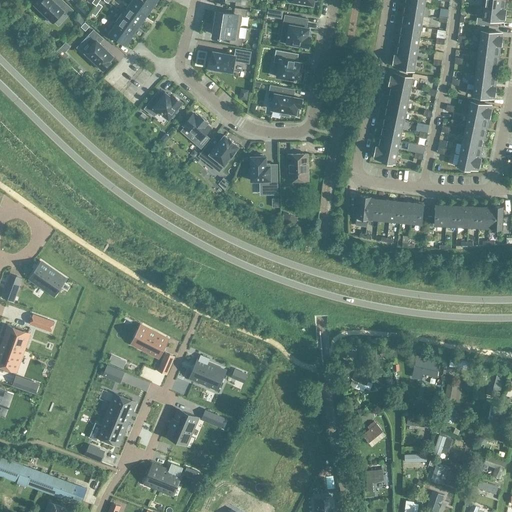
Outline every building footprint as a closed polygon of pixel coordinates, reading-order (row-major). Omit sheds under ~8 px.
[(73,10),(62,0),(53,0),(53,1),(52,0),(42,0),(42,1),(41,0),(38,0),(35,4),(54,22),(63,12),(68,16),(73,10)] [(150,10),(152,7),(142,0),(131,0),(129,4),(145,16),(146,15),(147,16),(151,10),(150,10)] [(506,10),(504,10),(505,0),(485,0),(485,8),(506,10)] [(73,8),(83,17),(87,13),(77,3),(73,8)] [(403,13),(422,16),(424,6),(405,3),(403,13)] [(143,19),(145,16),(129,4),(122,13),(139,25),(139,24),(140,25),(144,20),(143,19)] [(240,27),(242,16),(246,17),(247,10),(235,8),(234,14),(217,11),(217,17),(215,17),(214,23),(240,27)] [(484,19),(503,22),(503,18),(505,18),(506,10),(485,8),(484,19)] [(267,16),(282,19),(283,11),(268,9),(267,16)] [(136,28),(139,25),(122,13),(115,22),(132,34),(133,33),(134,34),(137,29),(136,28)] [(401,24),(421,27),(422,16),(403,13),(401,24)] [(309,28),(305,28),(307,19),(285,15),(283,29),(289,30),(287,43),(290,44),(290,46),(298,47),(299,45),(309,47),(311,37),(308,36),(308,35),(309,35),(308,35),(309,31),(309,30),(309,28)] [(131,38),(130,37),(132,34),(115,22),(113,21),(109,27),(108,26),(104,32),(111,37),(112,35),(125,44),(126,43),(127,43),(131,38)] [(89,27),(85,23),(81,27),(85,31),(89,27)] [(239,38),(240,27),(214,23),(213,29),(215,29),(214,35),(230,37),(230,44),(242,46),(243,39),(239,38)] [(400,35),(419,38),(421,27),(401,24),(400,35)] [(113,56),(99,43),(103,39),(94,30),(89,36),(92,38),(87,42),(92,47),(86,53),(95,62),(94,64),(100,70),(102,68),(104,70),(110,62),(109,61),(113,56)] [(481,42),(501,45),(502,37),(501,37),(502,33),(482,31),(481,42)] [(417,48),(419,38),(400,35),(398,45),(417,48)] [(66,42),(58,50),(56,52),(64,60),(69,56),(66,52),(71,47),(66,42)] [(479,53),(499,55),(500,45),(501,45),(481,42),(479,53)] [(395,56),(415,59),(417,48),(398,45),(396,55),(395,55),(395,56)] [(235,61),(249,63),(251,52),(236,49),(235,56),(213,52),(212,58),(210,58),(208,68),(210,68),(210,70),(220,72),(220,70),(233,72),(235,61)] [(297,80),(303,81),(305,69),(301,69),(302,63),(297,62),(298,54),(276,50),(274,62),(280,63),(277,77),(294,80),(294,81),(296,81),(297,80)] [(478,63),(497,66),(499,55),(479,53),(478,63)] [(394,67),(414,70),(415,59),(395,56),(394,63),(395,63),(394,67)] [(477,74),(496,77),(497,66),(478,63),(477,74)] [(390,84),(410,88),(412,77),(393,73),(392,77),(391,76),(390,84)] [(496,87),(495,87),(496,77),(477,74),(475,85),(496,88),(496,87)] [(389,95),(408,99),(410,88),(390,84),(391,85),(389,95)] [(300,107),(301,107),(303,99),(293,97),(293,95),(290,94),(291,88),(271,85),(268,98),(274,99),(272,109),(282,111),(281,115),(289,117),(290,113),(299,114),(300,107)] [(474,96),(493,99),(494,95),(495,95),(496,88),(475,85),(474,96)] [(247,101),(249,90),(241,89),(239,99),(247,101)] [(176,109),(182,102),(174,95),(172,98),(166,93),(164,95),(158,91),(145,109),(154,116),(158,111),(169,119),(171,116),(173,118),(178,111),(176,109)] [(386,105),(406,109),(408,99),(389,95),(386,105)] [(469,112),(489,117),(491,109),(490,109),(491,105),(472,101),(469,112)] [(384,116),(403,120),(406,109),(386,105),(384,116)] [(467,123),(486,127),(488,117),(489,117),(469,112),(467,123)] [(207,122),(200,116),(198,117),(194,114),(184,125),(197,137),(193,142),(201,148),(209,138),(205,134),(210,128),(206,124),(207,122)] [(382,126),(401,130),(403,120),(384,116),(382,126)] [(465,134),(484,138),(486,127),(467,123),(465,134)] [(380,137),(399,141),(401,130),(382,126),(380,137)] [(463,144),(482,148),(484,138),(465,134),(463,144)] [(231,157),(236,151),(236,150),(239,146),(235,143),(229,138),(229,139),(225,135),(216,146),(211,141),(199,156),(212,166),(217,160),(224,165),(231,157)] [(377,147),(397,152),(399,141),(380,137),(378,147),(377,147)] [(481,158),(480,158),(482,148),(463,144),(460,155),(481,159),(481,158)] [(392,162),(394,163),(397,152),(377,147),(375,155),(376,155),(375,159),(383,160),(383,161),(392,163),(392,162)] [(320,165),(321,154),(312,153),(311,164),(320,165)] [(267,195),(278,194),(277,165),(269,165),(270,166),(266,166),(266,157),(263,157),(263,154),(254,154),(254,157),(251,157),(252,170),(250,170),(250,178),(252,178),(252,181),(267,181),(267,195)] [(288,181),(308,180),(308,154),(287,154),(288,181)] [(478,166),(479,167),(481,159),(460,155),(458,166),(460,166),(460,168),(469,169),(470,168),(477,170),(478,166)] [(356,221),(367,222),(370,197),(359,196),(357,208),(355,208),(354,215),(357,215),(356,221)] [(368,218),(378,219),(380,199),(370,198),(371,197),(370,197),(367,222),(368,223),(368,218)] [(378,219),(389,220),(391,201),(380,199),(378,219)] [(389,220),(400,221),(402,202),(391,201),(389,220)] [(400,221),(411,222),(413,203),(402,202),(400,221)] [(411,222),(422,223),(424,204),(413,203),(411,222)] [(435,224),(446,225),(447,205),(436,205),(435,224)] [(446,225),(457,225),(458,206),(447,205),(446,225)] [(457,225),(468,226),(469,207),(458,206),(457,225)] [(493,228),(502,229),(503,207),(494,206),(494,208),(490,208),(489,227),(493,227),(493,228)] [(468,226),(479,227),(479,207),(469,207),(468,226)] [(479,227),(489,227),(490,208),(479,207),(479,227)] [(284,211),(281,220),(295,225),(298,217),(284,211)] [(41,262),(30,279),(39,285),(40,283),(56,294),(66,279),(41,262)] [(18,290),(6,286),(2,297),(14,301),(18,290)] [(34,314),(30,324),(41,328),(45,318),(34,314)] [(8,326),(3,342),(24,350),(30,334),(8,326)] [(141,326),(134,339),(141,342),(140,345),(150,350),(149,352),(159,357),(168,340),(141,326)] [(3,342),(0,349),(0,366),(16,372),(24,350),(3,342)] [(390,361),(391,353),(391,351),(382,349),(379,357),(390,361)] [(168,352),(161,368),(170,372),(176,356),(168,352)] [(198,359),(190,378),(200,382),(201,380),(218,387),(225,371),(208,364),(210,359),(201,355),(199,360),(198,359)] [(413,371),(423,373),(437,377),(440,361),(417,355),(413,371)] [(353,379),(362,383),(364,384),(373,367),(359,361),(351,379),(353,379)] [(114,369),(110,378),(118,382),(122,372),(114,369)] [(232,377),(238,380),(241,372),(235,370),(232,377)] [(506,377),(497,375),(492,398),(500,400),(506,377)] [(28,382),(17,378),(14,386),(25,390),(28,382)] [(461,386),(447,383),(445,398),(459,401),(461,386)] [(0,409),(2,411),(3,407),(7,408),(12,396),(0,391),(0,409)] [(115,393),(106,415),(127,424),(136,402),(115,393)] [(440,419),(437,425),(443,428),(445,421),(452,424),(458,411),(447,406),(441,419),(440,419)] [(172,427),(168,437),(184,444),(191,427),(193,428),(198,417),(180,409),(175,420),(172,427)] [(206,410),(202,419),(213,424),(217,415),(206,410)] [(106,415),(97,437),(118,446),(127,424),(106,415)] [(408,416),(407,424),(428,427),(429,418),(408,416)] [(371,430),(364,436),(370,443),(383,431),(376,423),(369,428),(371,430)] [(483,434),(481,434),(479,442),(486,444),(487,440),(491,438),(504,442),(506,435),(485,428),(483,434)] [(439,434),(433,455),(440,457),(442,452),(448,454),(453,439),(439,434)] [(97,459),(100,452),(89,447),(86,455),(97,459)] [(427,453),(405,454),(405,462),(427,461),(427,453)] [(82,499),(86,488),(0,456),(0,475),(16,481),(17,482),(16,483),(26,487),(27,486),(70,502),(73,496),(82,499)] [(508,464),(488,457),(485,464),(497,469),(494,476),(503,479),(508,464)] [(437,462),(431,480),(438,482),(444,465),(437,462)] [(153,465),(145,483),(155,487),(156,485),(164,488),(165,486),(175,490),(181,476),(180,475),(183,468),(172,464),(169,471),(153,465)] [(499,486),(479,479),(477,487),(478,488),(496,494),(498,488),(499,486)] [(384,481),(368,483),(369,495),(385,492),(384,481)] [(438,511),(443,496),(433,492),(427,508),(438,511)] [(418,509),(417,497),(407,498),(407,510),(418,509)] [(334,511),(333,500),(316,501),(316,511),(334,511)] [(48,503),(45,511),(63,511),(65,509),(48,503)]
